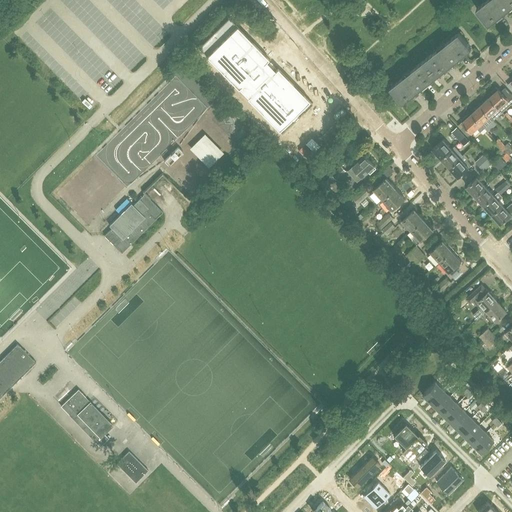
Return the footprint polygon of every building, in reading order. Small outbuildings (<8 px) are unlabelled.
[(511,0),(486,0),(476,8),(489,24),(511,5),(511,0)] [(229,17),(197,47),(282,134),(313,103),(229,17)] [(459,32),(424,60),(437,75),(471,48),(459,32)] [(403,102),(437,75),(424,60),(390,87),(403,102)] [(498,89),(489,97),(502,112),(511,103),(498,89)] [(89,94),(85,99),(91,106),(96,101),(89,94)] [(489,97),(480,105),(493,120),(502,112),(489,97)] [(480,105),(471,114),(484,128),(493,120),(480,105)] [(480,132),(484,128),(471,114),(462,122),(472,133),(477,128),(480,132)] [(184,136),(212,166),(227,152),(199,121),(184,136)] [(455,136),(460,141),(465,136),(457,127),(451,132),(452,133),(450,135),(453,138),(455,136)] [(469,141),(465,136),(460,141),(464,146),(469,141)] [(494,143),(497,147),(502,142),(498,138),(494,143)] [(432,149),(441,158),(452,148),(443,139),(432,149)] [(501,155),(506,151),(504,149),(506,147),(504,146),(505,145),(502,142),(497,147),(500,149),(499,150),(498,150),(497,151),(497,152),(497,154),(497,155),(498,156),(499,157),(501,155)] [(178,147),(164,161),(168,165),(182,151),(178,147)] [(441,158),(449,168),(465,154),(460,158),(452,148),(441,158)] [(511,158),(509,155),(506,151),(501,155),(502,156),(507,162),(511,158)] [(475,162),(479,166),(489,158),(484,153),(483,155),(482,153),(479,156),(480,157),(475,162)] [(458,177),(471,165),(467,160),(469,159),(465,154),(449,168),(458,177)] [(375,165),(365,155),(348,170),(357,181),(375,165)] [(493,163),(489,158),(479,166),(483,171),(493,163)] [(341,166),(332,175),(336,180),(346,171),(341,166)] [(466,186),(475,196),(490,183),(488,181),(484,184),(477,176),(466,186)] [(373,190),(382,201),(395,188),(386,178),(373,190)] [(505,190),(509,186),(505,181),(500,185),(505,190)] [(494,195),(487,188),(491,185),(490,183),(475,196),(484,206),(495,196),(494,195)] [(484,206),(492,215),(503,205),(499,200),(503,197),(501,194),(505,190),(500,185),(495,189),(498,192),(494,195),(495,196),(484,206)] [(364,188),(353,198),(358,203),(369,193),(364,188)] [(382,201),(391,211),(405,198),(395,188),(382,201)] [(104,236),(109,241),(122,253),(162,212),(144,194),(139,199),(133,205),(131,203),(109,225),(112,228),(104,236)] [(423,208),(430,204),(427,199),(420,203),(423,208)] [(506,202),(503,205),(492,215),(501,224),(511,214),(510,212),(511,210),(511,203),(509,205),(506,202)] [(407,225),(412,230),(424,219),(415,209),(399,223),(404,228),(407,225)] [(381,229),(394,218),(389,213),(379,222),(378,220),(375,222),(381,229)] [(421,241),(433,230),(424,219),(412,230),(416,236),(413,238),(418,243),(421,240),(421,241)] [(386,234),(395,226),(391,222),(382,230),(386,234)] [(443,240),(427,255),(427,256),(428,257),(429,258),(430,259),(431,260),(433,262),(434,263),(435,264),(436,265),(452,250),(443,240)] [(416,245),(405,255),(410,260),(421,250),(416,245)] [(425,256),(421,250),(410,260),(414,265),(425,256)] [(461,261),(452,250),(436,265),(440,261),(452,274),(459,267),(457,265),(461,261)] [(401,261),(400,261),(404,265),(405,265),(408,262),(409,261),(405,257),(401,261)] [(452,282),(447,277),(435,288),(440,293),(452,282)] [(476,318),(485,309),(487,310),(498,300),(489,291),(488,291),(482,284),(466,298),(471,302),(473,300),(480,307),(473,314),(476,318)] [(492,323),(496,320),(496,321),(507,311),(498,300),(487,310),(487,311),(484,313),(492,323)] [(488,328),(479,336),(483,341),(493,333),(488,328)] [(498,339),(493,333),(483,341),(489,347),(498,339)] [(16,342),(0,357),(0,393),(34,361),(16,342)] [(435,381),(422,394),(429,402),(442,389),(435,381)] [(90,401),(78,389),(61,406),(100,446),(109,438),(104,433),(112,425),(89,402),(90,401)] [(442,389),(429,402),(437,409),(450,396),(442,389)] [(450,396),(437,409),(444,416),(457,403),(450,396)] [(457,403),(444,416),(451,423),(464,410),(457,403)] [(464,410),(451,423),(458,431),(471,418),(464,410)] [(403,425),(399,429),(411,441),(423,429),(411,417),(409,419),(407,417),(401,423),(403,425)] [(471,418),(458,431),(465,438),(478,425),(471,418)] [(478,425),(465,438),(473,445),(486,432),(478,425)] [(411,441),(406,446),(415,454),(432,437),(423,429),(411,441)] [(486,432),(473,445),(480,453),(493,440),(486,432)] [(425,447),(416,457),(419,459),(428,450),(425,447)] [(437,450),(422,464),(430,473),(446,459),(437,450)] [(129,451),(116,463),(136,483),(148,470),(129,451)] [(371,456),(348,478),(356,486),(379,464),(371,456)] [(452,466),(438,480),(449,491),(463,477),(452,466)] [(410,469),(403,476),(407,480),(414,472),(410,469)] [(407,481),(396,472),(392,476),(396,485),(400,489),(407,481)] [(373,486),(369,502),(375,509),(390,493),(378,481),(373,486)] [(413,488),(408,483),(403,488),(409,493),(413,488)] [(426,486),(420,493),(431,504),(434,500),(436,499),(429,493),(431,491),(426,486)] [(413,490),(407,497),(411,501),(417,494),(419,493),(415,489),(413,490)] [(328,501),(318,511),(319,511),(332,511),(336,508),(328,501)] [(390,508),(385,511),(400,511),(403,509),(406,507),(402,502),(398,507),(396,505),(391,509),(390,508)] [(486,502),(476,511),(496,511),(491,507),(489,507),(490,505),(486,502)]
